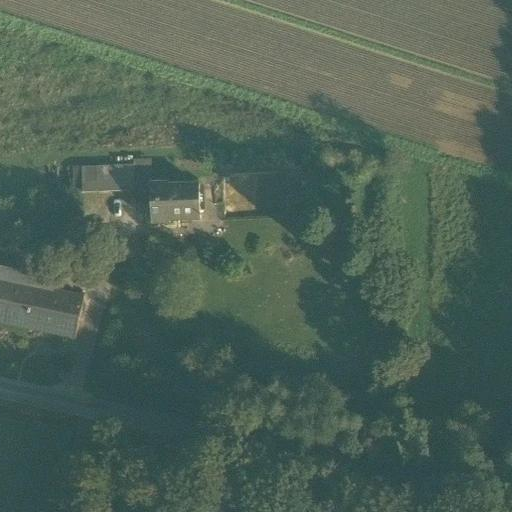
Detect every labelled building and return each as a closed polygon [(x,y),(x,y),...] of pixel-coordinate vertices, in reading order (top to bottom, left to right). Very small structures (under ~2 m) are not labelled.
[(135,161),(135,167),(136,191),(136,204),(151,204),(151,186),(153,186),(152,160),(135,161)] [(97,168),(98,193),(136,191),(135,167),(97,168)] [(83,193),(82,168),(72,169),(73,193),(83,193)] [(98,193),(97,168),(82,168),(83,193),(98,193)] [(151,204),(152,224),(170,223),(170,221),(201,220),(200,186),(170,187),(170,185),(153,186),(151,186),(151,204)] [(0,266),(0,280),(53,292),(56,279),(0,266)] [(0,322),(76,339),(85,298),(53,292),(0,280),(0,322)]
